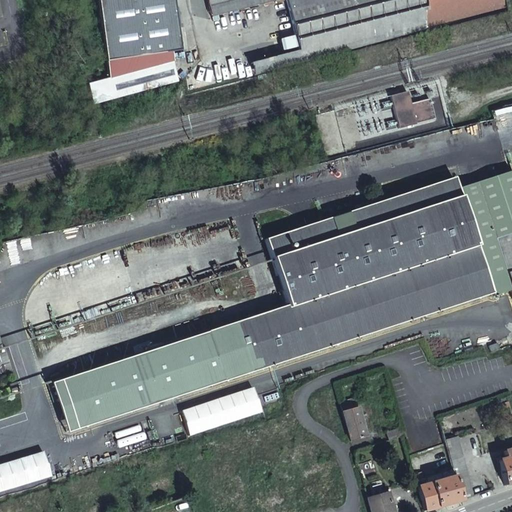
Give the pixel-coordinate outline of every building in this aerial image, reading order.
[(182,52),(173,0),(97,0),(110,83),(168,64),(167,55),(182,52)] [(340,57),(428,34),(422,0),(207,0),(212,18),(286,2),(300,54),(252,68),(254,83),(293,73),(304,71),(303,66),(340,57)] [(504,0),(422,0),(428,34),(455,27),(454,22),(507,8),(504,0)] [(508,14),(507,8),(454,22),(455,27),(508,14)] [(87,91),(95,115),(176,87),(168,64),(110,83),(87,91)] [(390,96),(397,129),(435,121),(430,99),(410,103),(407,92),(390,96)] [(489,294),(450,172),(260,237),(282,303),(202,330),(55,381),(72,431),(219,381),(489,294)] [(511,234),(493,240),(511,297),(511,234)] [(55,381),(46,384),(63,434),(72,431),(55,381)] [(7,393),(15,391),(12,384),(5,386),(7,393)] [(180,410),(187,436),(261,414),(254,388),(180,410)] [(338,403),(349,441),(364,436),(352,398),(338,403)] [(511,420),(506,403),(499,405),(503,422),(511,420)] [(385,433),(387,441),(401,437),(398,429),(385,433)] [(453,473),(461,497),(473,494),(456,436),(443,439),(445,444),(453,473)] [(497,460),(504,485),(511,482),(511,454),(510,449),(502,451),(504,458),(497,460)] [(423,511),(461,499),(461,497),(453,473),(439,477),(439,480),(424,484),(420,475),(413,476),(423,511)] [(366,498),(370,511),(392,511),(387,492),(366,498)]
